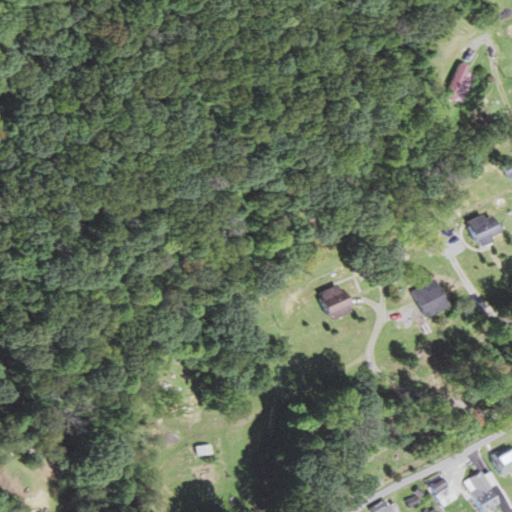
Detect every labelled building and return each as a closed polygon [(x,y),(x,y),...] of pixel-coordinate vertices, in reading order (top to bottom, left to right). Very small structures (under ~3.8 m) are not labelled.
[(474,70),(458,63),(443,98),(459,105),(474,70)] [(468,222),(478,244),(500,234),(490,211),(468,222)] [(412,290),(426,317),(449,305),(435,278),(412,290)] [(317,295),(333,320),(352,307),(336,282),(317,295)] [(210,453),(210,444),(195,445),(196,454),(210,453)] [(511,451),(495,452),(496,470),(511,469),(511,451)] [(479,511),(480,511),(498,504),(483,472),(465,480),(479,511)] [(442,506),(455,498),(442,477),(429,486),(442,506)] [(393,511),(385,499),(367,510),(367,511),(393,511)]
